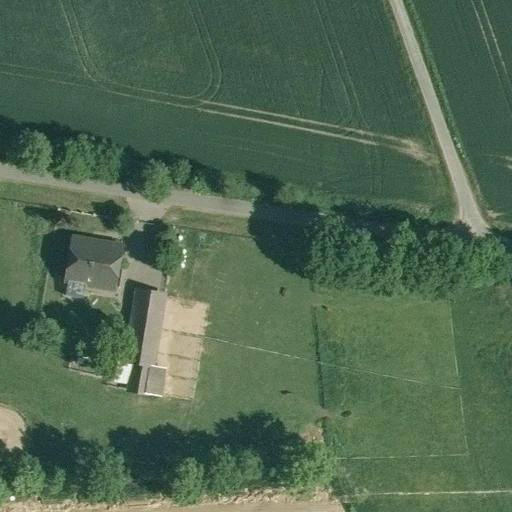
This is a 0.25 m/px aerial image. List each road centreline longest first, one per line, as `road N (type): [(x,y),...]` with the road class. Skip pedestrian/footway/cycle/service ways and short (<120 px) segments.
road 1 (unclassified): [(0,170),(483,246)]
road 2 (unclassified): [(483,246),(399,0)]
